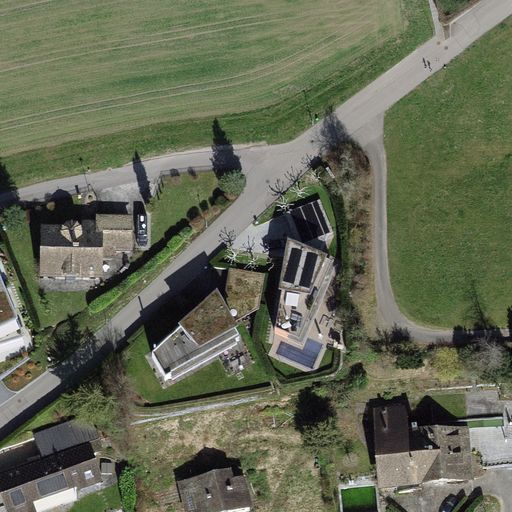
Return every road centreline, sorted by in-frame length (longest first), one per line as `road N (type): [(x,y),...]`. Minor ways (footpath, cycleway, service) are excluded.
road 1 (residential): [(280,177),(71,376),(0,427)]
road 2 (residential): [(360,116),(378,143),(386,314),(398,329),(426,339),(511,333)]
road 3 (residential): [(280,177),(215,158),(0,208)]
road 4 (residential): [(510,0),(360,116)]
